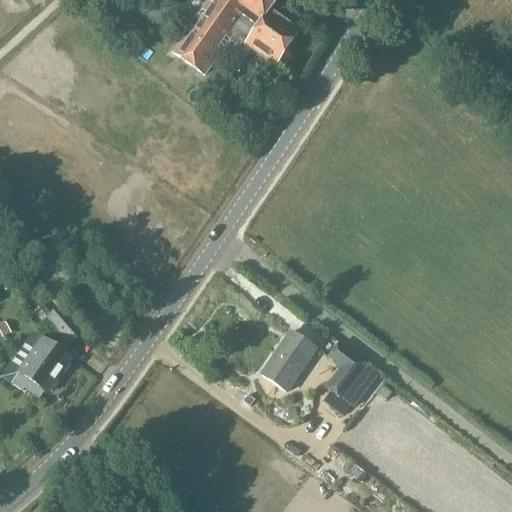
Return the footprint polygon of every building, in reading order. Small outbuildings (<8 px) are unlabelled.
[(279,0),(209,0),(172,54),(204,76),(232,37),(275,68),(300,32),(271,12),(279,0)] [(465,45),(456,53),(464,62),(473,54),(465,45)] [(501,100),(511,88),(503,80),(501,82),(492,74),(494,71),(485,63),(484,64),(476,57),(463,73),(498,103),(501,100)] [(24,272),(4,283),(12,298),(17,295),(21,302),(27,299),(20,287),(30,282),(24,272)] [(43,305),(33,313),(42,323),(51,315),(43,305)] [(59,334),(69,345),(74,340),(82,335),(59,309),(47,320),(59,334)] [(5,326),(0,328),(0,335),(2,340),(10,336),(5,326)] [(260,377),(287,395),(302,373),(317,352),(290,333),(260,377)] [(12,384),(42,341),(32,334),(2,377),(12,384)] [(50,347),(42,341),(12,384),(23,392),(25,389),(39,399),(44,392),(46,394),(69,360),(50,347)] [(338,342),(326,358),(339,368),(343,372),(328,392),(329,393),(339,400),(340,399),(350,407),(352,408),(379,374),(367,364),(338,342)] [(343,372),(339,368),(324,388),(328,392),(343,372)] [(339,400),(329,393),(322,402),(342,417),(350,407),(340,399),(339,400)]
